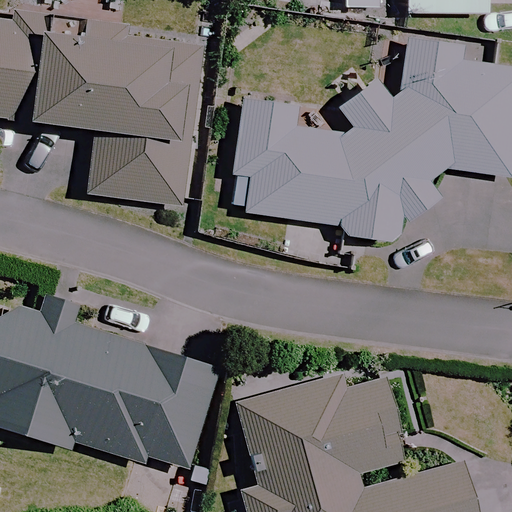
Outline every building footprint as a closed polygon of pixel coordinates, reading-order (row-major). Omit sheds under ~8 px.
[(400,0),(400,16),(477,17),(477,0),(400,0)] [(195,27),(170,25),(0,6),(0,123),(86,133),(79,199),(176,209),(195,27)] [(392,227),(431,205),(421,185),(441,172),(503,181),(511,114),(511,71),(453,64),(455,49),(401,42),(394,90),(355,85),(348,139),(286,131),(290,101),(237,94),(221,213),(337,228),(336,238),(390,245),(392,227)] [(0,432),(138,468),(141,457),(182,467),(208,367),(0,312),(0,432)] [(465,511),(454,468),(350,494),(344,471),(396,457),(386,418),(377,383),(337,393),(334,378),(228,405),(250,490),(235,494),(239,511),(465,511)]
